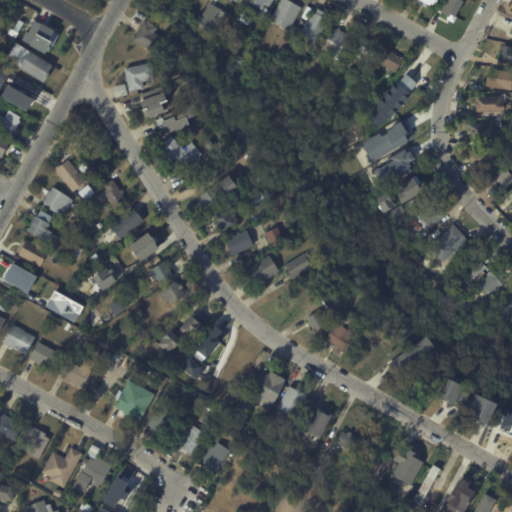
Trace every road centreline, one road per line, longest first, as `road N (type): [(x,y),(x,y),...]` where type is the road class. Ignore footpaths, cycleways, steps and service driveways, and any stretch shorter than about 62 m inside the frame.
road 1 (residential): [(77,75),(233,301),(281,342),(511,473)]
road 2 (residential): [(511,243),(444,154),(447,92),(489,0)]
road 3 (residential): [(119,0),(0,215)]
road 4 (residential): [(0,376),(133,448),(164,474),(174,495)]
